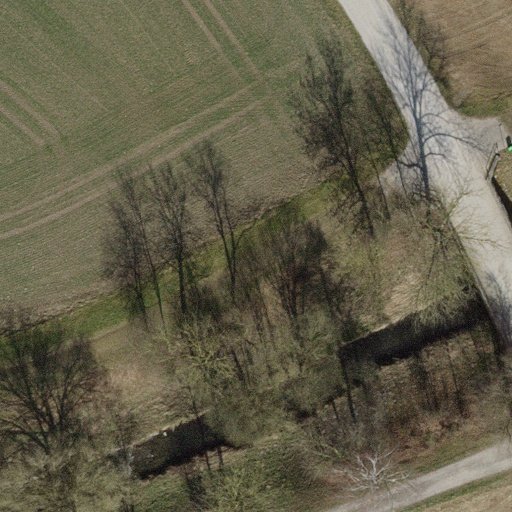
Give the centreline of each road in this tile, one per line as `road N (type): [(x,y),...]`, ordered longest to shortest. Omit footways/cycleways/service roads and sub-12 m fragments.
road 1 (track): [(0,379),(148,327),(451,159)]
road 2 (track): [(511,439),(333,511)]
road 3 (track): [(361,0),(451,159)]
road 4 (track): [(451,159),(511,290)]
